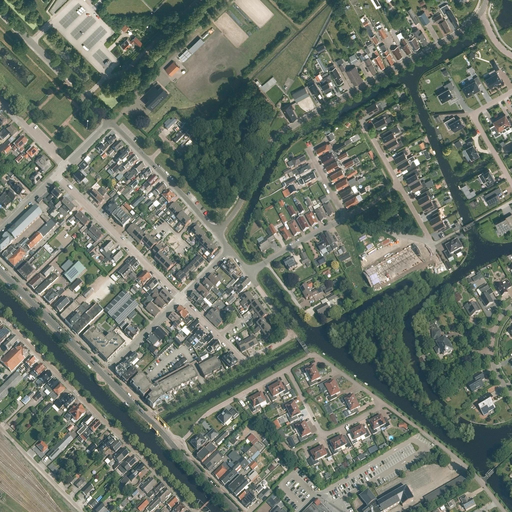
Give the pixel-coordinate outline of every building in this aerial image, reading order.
[(378,0),(371,0),(376,8),(381,5),(378,0)] [(452,12),(448,4),(441,8),(444,14),(446,14),(451,22),(452,22),(455,26),(458,24),(456,21),(457,20),(452,12)] [(411,18),(415,25),(419,22),(414,16),(416,15),(411,8),(407,10),(411,18)] [(430,21),(425,11),(418,15),(423,25),(430,21)] [(444,33),(450,30),(448,26),(445,20),(444,20),(440,14),(434,18),(436,23),(438,22),(439,23),(438,23),(441,29),(442,29),(444,33)] [(387,36),(382,27),(380,24),(376,26),(378,29),(377,30),(383,39),(387,36)] [(427,43),(428,42),(427,40),(427,39),(423,32),(422,33),(419,29),(414,32),(417,36),(418,36),(419,38),(420,39),(420,40),(420,41),(421,41),(423,44),(423,45),(424,45),(425,44),(426,44),(427,44),(427,43)] [(379,42),(375,35),(372,31),(368,33),(370,37),(371,37),(375,44),(379,42)] [(401,32),(397,35),(400,41),(401,40),(404,45),(402,46),(404,49),(405,49),(407,54),(408,53),(409,54),(410,53),(410,52),(411,51),(409,48),(410,48),(407,43),(407,44),(404,38),(401,32)] [(127,39),(121,45),(125,50),(134,42),(138,46),(142,43),(135,36),(130,41),(127,39)] [(414,49),(416,48),(416,49),(420,47),(418,44),(418,43),(415,38),(414,38),(413,36),(409,38),(410,40),(409,41),(412,46),(413,46),(414,49)] [(323,44),(316,48),(318,53),(326,49),(323,44)] [(385,44),(381,47),(386,55),(385,56),(387,59),(387,60),(387,59),(390,64),(394,62),(392,59),(393,59),(390,53),(388,50),(385,44)] [(399,58),(403,56),(400,52),(400,51),(399,48),(398,47),(395,48),(392,50),(394,54),(395,54),(397,58),(398,58),(399,58)] [(376,49),(374,51),(376,54),(377,56),(374,58),(378,66),(379,65),(381,69),(382,68),(384,68),(384,67),(385,66),(382,61),(383,61),(376,49)] [(355,53),(349,57),(353,63),(359,60),(355,53)] [(317,59),(324,72),(327,70),(320,57),(317,59)] [(341,58),(336,61),(338,66),(341,71),(345,69),(342,64),(344,63),(341,58)] [(376,72),(375,68),(369,58),(364,60),(369,69),(370,69),(373,74),(373,73),(374,74),(375,73),(376,72)] [(171,76),(180,68),(173,61),(165,70),(171,76)] [(338,84),(344,81),(336,67),(330,70),(338,84)] [(355,85),(363,80),(356,67),(347,72),(350,78),(351,78),(355,85)] [(490,87),(502,80),(497,72),(491,76),(490,75),(485,77),(486,79),(485,79),(490,87)] [(175,84),(183,76),(180,74),(172,81),(175,84)] [(329,83),(332,81),(329,76),(322,79),(325,84),(322,86),(325,92),(332,88),(329,83)] [(172,84),(165,77),(163,79),(170,86),(172,84)] [(258,80),(255,82),(263,92),(277,81),(273,77),(262,86),(258,80)] [(480,88),(478,84),(481,83),(477,77),(474,78),(475,80),(462,87),(467,96),(480,88)] [(154,95),(149,100),(153,104),(155,101),(158,104),(169,93),(166,90),(170,87),(165,82),(161,86),(157,81),(149,90),(154,95)] [(454,88),(450,82),(444,85),(446,90),(438,94),(440,98),(439,98),(441,102),(442,101),(442,102),(453,95),(450,90),(454,88)] [(323,100),(324,99),(322,96),(323,96),(320,91),(315,83),(310,85),(310,84),(306,86),(311,94),(314,92),(315,94),(317,97),(320,102),(321,101),(322,102),(323,101),(323,100)] [(297,101),(310,95),(306,87),(293,94),(297,101)] [(376,102),(367,107),(370,113),(375,110),(377,113),(383,109),(380,104),(378,106),(376,102)] [(290,121),(297,118),(293,110),(295,109),(292,104),(283,109),(286,117),(288,116),(290,121)] [(386,112),(378,116),(380,119),(375,122),(378,128),(381,127),(382,128),(385,126),(384,125),(387,123),(385,119),(389,117),(386,112)] [(505,115),(503,116),(502,115),(499,117),(505,127),(508,125),(510,128),(511,126),(511,120),(511,118),(508,120),(507,118),(505,115)] [(505,127),(499,117),(495,119),(496,120),(493,121),(495,124),(496,125),(490,128),(496,137),(501,134),(500,133),(502,132),(501,129),(505,127)] [(451,118),(445,122),(449,129),(452,127),(455,132),(464,126),(460,118),(453,122),(451,118)] [(164,130),(168,134),(176,125),(177,123),(174,120),(164,130)] [(383,137),(387,143),(396,138),(394,134),(400,131),(397,125),(387,131),(389,134),(383,137)] [(0,133),(0,137),(3,141),(10,134),(13,137),(17,133),(17,132),(16,130),(15,131),(11,127),(7,131),(7,132),(5,129),(0,133)] [(186,134),(182,130),(175,137),(176,138),(173,141),(176,144),(184,135),(187,138),(188,137),(186,134)] [(326,135),(329,141),(334,138),(331,132),(326,135)] [(466,149),(472,159),(479,155),(477,151),(475,147),(475,148),(473,144),(473,145),(471,141),(474,140),(471,136),(465,140),(467,143),(468,143),(470,146),(466,149)] [(114,137),(113,137),(110,140),(109,140),(106,143),(107,144),(105,147),(103,147),(101,145),(97,149),(100,152),(101,151),(103,154),(108,150),(110,147),(111,147),(115,143),(114,143),(116,140),(116,138),(115,137),(114,137)] [(22,148),(28,143),(23,138),(14,146),(14,147),(12,149),(15,152),(17,150),(21,154),(24,150),(22,148)] [(398,141),(396,138),(387,143),(390,149),(395,146),(397,149),(403,145),(401,140),(398,141)] [(344,141),(333,148),(335,151),(347,145),(346,145),(348,144),(347,144),(351,142),(349,139),(346,141),(346,140),(344,141)] [(457,149),(463,145),(459,140),(454,144),(457,149)] [(10,144),(8,141),(4,145),(2,145),(0,147),(0,154),(3,151),(10,144)] [(117,154),(123,147),(123,146),(122,145),(121,145),(119,143),(108,154),(110,156),(115,152),(117,154)] [(319,155),(330,149),(327,144),(316,150),(319,155)] [(248,158),(252,149),(248,147),(243,156),(248,158)] [(31,159),(38,153),(34,148),(30,152),(29,152),(24,157),(27,160),(29,157),(31,159)] [(400,155),(395,158),(398,164),(408,158),(405,155),(408,153),(405,148),(399,152),(400,155)] [(127,156),(129,154),(129,153),(129,152),(127,151),(126,151),(126,150),(123,154),(122,153),(118,157),(119,158),(115,161),(118,164),(121,161),(122,162),(128,157),(127,156)] [(324,164),(335,158),(332,152),(321,158),(324,164)] [(136,161),(137,160),(136,159),(136,158),(135,157),(134,157),(132,155),(128,159),(129,160),(126,162),(126,163),(122,167),(125,171),(130,166),(131,167),(136,162),(136,161)] [(413,155),(408,158),(398,164),(402,169),(407,166),(409,170),(416,165),(413,160),(415,159),(413,155)] [(18,164),(23,159),(20,156),(15,161),(18,164)] [(295,168),(306,162),(303,156),(292,162),(288,164),(290,168),(292,168),(294,167),(295,168)] [(40,176),(51,166),(46,161),(46,162),(42,157),(35,164),(42,170),(38,175),(37,174),(31,180),(36,184),(42,178),(40,176)] [(355,163),(352,159),(349,161),(343,164),(346,168),(347,167),(352,165),(355,163)] [(329,172),(340,166),(337,161),(326,167),(329,172)] [(85,162),(79,168),(81,170),(74,177),(78,182),(78,183),(80,185),(80,184),(81,184),(83,182),(85,185),(88,182),(81,175),(89,166),(85,162)] [(135,176),(136,177),(138,175),(138,174),(139,174),(140,173),(140,172),(145,168),(144,167),(144,166),(143,166),(142,165),(140,163),(133,170),(134,170),(132,172),(135,176)] [(115,164),(109,170),(113,174),(119,168),(115,164)] [(300,177),(311,171),(308,165),(297,171),(297,170),(292,173),(294,176),(296,175),(297,177),(300,176),(300,177)] [(407,178),(410,184),(419,179),(417,175),(420,174),(416,168),(410,172),(412,175),(407,178)] [(342,169),(330,176),(334,181),(345,175),(342,169)] [(149,172),(147,170),(140,177),(138,179),(138,178),(135,181),(121,195),(128,201),(132,197),(130,195),(134,191),(133,191),(139,185),(137,183),(140,180),(141,182),(143,180),(145,181),(151,175),(151,174),(150,173),(150,172),(149,172)] [(494,179),(489,170),(483,174),(483,173),(479,175),(483,183),(484,182),(487,187),(494,184),(492,181),(494,179)] [(130,180),(135,176),(132,172),(129,174),(128,173),(124,177),(129,182),(130,180)] [(303,186),(316,179),(313,174),(298,182),(300,186),(303,186)] [(154,185),(158,181),(155,179),(155,178),(155,177),(154,177),(153,177),(147,183),(143,187),(147,190),(150,187),(151,188),(153,186),(154,185)] [(290,184),(297,181),(295,177),(288,181),(284,184),(286,187),(290,184)] [(346,179),(336,184),(339,190),(355,181),(353,178),(348,181),(346,179)] [(421,183),(419,179),(410,184),(413,190),(419,187),(420,190),(427,186),(424,181),(421,183)] [(21,195),(25,191),(21,188),(22,188),(18,184),(16,185),(12,181),(9,185),(19,195),(21,194),(21,195)] [(162,194),(166,190),(165,189),(165,188),(164,187),(163,187),(161,185),(155,191),(152,194),(156,199),(159,196),(160,195),(161,195),(162,194)] [(293,185),(287,189),(287,190),(285,192),(288,197),(290,196),(297,193),(293,185)] [(355,193),(351,187),(340,193),(343,199),(355,193)] [(497,194),(501,191),(499,187),(484,195),(487,199),(486,200),(486,201),(488,204),(489,204),(489,205),(490,204),(490,205),(496,201),(499,199),(500,199),(497,194)] [(431,194),(429,189),(422,193),(424,196),(418,199),(422,205),(431,199),(429,196),(431,194)] [(9,190),(3,195),(6,198),(7,197),(13,203),(18,198),(15,195),(12,192),(9,190)] [(58,200),(62,196),(57,190),(52,195),(47,200),(48,201),(50,203),(51,203),(53,201),(52,200),(55,197),(58,200)] [(90,195),(91,196),(95,200),(99,196),(102,194),(100,191),(97,194),(95,192),(94,191),(90,195)] [(104,196),(107,193),(105,191),(102,194),(99,196),(95,200),(100,205),(104,201),(102,199),(104,197),(104,196)] [(160,206),(171,194),(170,193),(169,191),(168,191),(161,197),(163,199),(158,203),(160,206)] [(0,193),(0,203),(6,210),(11,205),(0,193)] [(168,204),(175,198),(174,197),(173,196),(171,194),(160,206),(162,207),(164,206),(167,203),(168,204)] [(348,207),(359,201),(356,196),(345,202),(348,207)] [(330,218),(335,215),(325,197),(320,200),(323,205),(325,204),(326,205),(324,207),(330,218)] [(71,205),(68,202),(69,201),(67,199),(66,200),(62,204),(65,206),(62,209),(59,212),(61,214),(71,205)] [(110,206),(106,211),(110,215),(117,209),(114,206),(117,204),(112,199),(108,204),(110,206)] [(433,203),(431,199),(422,205),(425,210),(430,208),(432,210),(438,206),(436,202),(433,203)] [(479,203),(476,199),(474,201),(473,199),(468,202),(470,205),(471,205),(472,208),(476,206),(476,205),(479,203)] [(134,209),(140,203),(136,200),(130,206),(134,209)] [(132,209),(126,204),(124,207),(129,212),(132,209)] [(172,215),(179,208),(175,204),(168,211),(168,210),(165,213),(166,215),(169,212),(172,214),(172,215)] [(76,209),(71,205),(61,214),(63,216),(62,217),(65,219),(68,217),(66,215),(70,211),(72,213),(76,209)] [(321,222),(327,219),(321,209),(319,205),(313,208),(315,212),(321,222)] [(40,217),(42,215),(35,207),(2,239),(0,241),(0,243),(0,253),(1,254),(9,246),(17,239),(20,237),(40,217)] [(296,215),(292,207),(287,210),(292,218),(296,215)] [(177,219),(182,213),(184,212),(179,208),(172,215),(172,214),(169,217),(171,219),(173,216),(176,219),(177,219)] [(112,217),(123,228),(130,221),(130,220),(129,221),(119,210),(112,217)] [(430,219),(433,225),(443,220),(439,214),(441,213),(439,211),(434,214),(435,216),(430,219)] [(181,223),(186,218),(182,213),(177,219),(176,219),(173,222),(175,223),(178,221),(180,223),(181,223)] [(312,227),(318,224),(312,213),(306,216),(312,227)] [(77,226),(80,223),(85,218),(80,214),(76,218),(78,220),(75,223),(77,226)] [(279,216),(284,225),(287,223),(282,214),(279,216)] [(298,221),(304,232),(309,229),(301,215),(299,216),(300,220),(298,221)] [(495,224),(497,228),(499,228),(500,228),(502,232),(511,225),(511,219),(508,222),(506,217),(495,224)] [(85,227),(89,223),(85,218),(80,223),(85,227),(80,232),(82,234),(87,229),(85,227)] [(185,228),(191,222),(186,218),(181,223),(180,223),(178,226),(179,227),(182,225),(185,228)] [(445,224),(443,220),(433,225),(437,231),(442,228),(443,231),(450,227),(447,222),(445,224)] [(56,226),(50,221),(29,242),(25,246),(7,263),(13,270),(23,260),(22,259),(25,256),(30,251),(56,226)] [(139,229),(138,229),(136,226),(139,223),(137,221),(134,225),(127,232),(131,236),(139,229)] [(288,226),(295,237),(301,234),(294,223),(288,226)] [(192,242),(196,238),(201,233),(197,229),(198,228),(195,225),(189,231),(194,237),(191,240),(192,242)] [(141,226),(138,229),(139,229),(131,236),(136,240),(143,233),(142,233),(140,230),(143,227),(141,226)] [(277,234),(273,226),(269,228),(274,237),(277,234)] [(87,234),(92,239),(99,232),(94,227),(91,230),(89,228),(84,233),(86,235),(87,234)] [(286,242),(291,239),(285,228),(280,231),(282,234),(282,235),(282,236),(283,236),(286,242)] [(264,252),(271,248),(269,244),(275,240),(272,236),(268,229),(265,230),(270,237),(258,245),(260,247),(259,248),(261,252),(263,251),(264,252)] [(145,230),(142,233),(143,233),(136,240),(140,245),(143,242),(147,237),(144,234),(147,232),(145,230)] [(99,241),(103,237),(103,236),(103,237),(99,232),(92,239),(96,244),(99,241)] [(206,237),(201,233),(196,238),(198,241),(196,244),(197,245),(199,244),(205,238),(206,237)] [(334,251),(338,249),(335,244),(337,243),(334,237),(332,238),(329,234),(326,235),(328,239),(327,239),(334,251)] [(148,236),(147,237),(143,242),(147,246),(153,240),(153,241),(156,238),(154,236),(152,239),(148,236)] [(323,243),(321,244),(318,246),(321,252),(327,249),(330,254),(333,252),(326,240),(324,236),(320,238),(323,243)] [(203,248),(208,242),(205,238),(199,244),(201,246),(199,249),(200,251),(203,248)] [(7,263),(25,246),(29,242),(26,239),(16,249),(15,248),(16,248),(14,246),(13,246),(7,252),(7,253),(3,257),(3,258),(5,261),(7,263)] [(157,245),(160,242),(158,241),(156,243),(153,241),(153,240),(147,246),(151,251),(157,245)] [(455,253),(456,255),(462,252),(461,249),(462,249),(461,248),(463,248),(461,245),(460,245),(457,242),(458,242),(457,241),(457,242),(453,244),(451,245),(447,247),(446,248),(447,248),(448,251),(444,253),(448,260),(453,258),(451,255),(455,253)] [(109,251),(114,247),(109,242),(101,249),(104,252),(102,254),(106,259),(111,254),(109,251)] [(207,252),(213,246),(208,242),(203,248),(206,251),(203,253),(205,255),(207,252)] [(93,246),(87,252),(90,255),(96,249),(93,246)] [(216,251),(217,251),(213,246),(207,252),(210,255),(207,258),(209,259),(210,258),(213,255),(216,251)] [(384,284),(423,262),(413,246),(366,273),(374,288),(379,285),(380,286),(384,284)] [(153,252),(157,257),(163,251),(164,251),(166,248),(165,247),(162,250),(159,247),(153,252)] [(53,258),(43,248),(18,273),(27,282),(53,258)] [(116,264),(123,256),(118,251),(114,256),(111,254),(106,259),(107,259),(109,262),(111,263),(113,261),(116,264)] [(165,252),(164,251),(163,251),(157,257),(155,259),(159,264),(165,258),(165,257),(162,255),(165,252)] [(301,262),(303,265),(309,263),(304,254),(300,256),(303,261),(301,262)] [(167,255),(165,257),(165,258),(159,264),(163,268),(169,262),(166,259),(169,256),(167,255)] [(200,268),(205,263),(199,258),(196,255),(195,256),(198,259),(195,262),(200,268)] [(323,258),(316,261),(319,267),(326,264),(323,258)] [(121,277),(136,262),(133,259),(130,262),(129,261),(126,264),(127,265),(119,274),(121,277)] [(196,272),(200,268),(195,262),(192,259),(191,260),(193,263),(191,266),(190,266),(196,272)] [(289,272),(297,267),(293,259),(284,264),(287,268),(289,272)] [(69,261),(62,268),(66,272),(73,266),(69,261)] [(77,262),(73,266),(66,272),(64,275),(72,283),(86,270),(77,262)] [(136,262),(121,277),(124,280),(128,276),(132,273),(133,271),(134,272),(137,269),(140,266),(136,262)] [(172,265),(169,262),(163,268),(168,272),(173,267),(176,264),(175,262),(172,265)] [(231,287),(239,280),(235,276),(235,275),(233,273),(236,270),(228,262),(227,262),(226,262),(224,263),(224,264),(225,265),(221,268),(234,281),(226,288),(228,290),(231,287)] [(192,276),(196,272),(190,266),(191,266),(188,263),(186,265),(189,268),(187,270),(186,271),(192,276)] [(50,266),(42,274),(46,278),(54,270),(50,266)] [(188,281),(192,276),(186,271),(187,270),(184,267),(182,269),(185,272),(182,275),(186,279),(188,281)] [(143,286),(151,278),(151,277),(149,276),(145,272),(139,279),(136,281),(138,283),(137,284),(141,287),(142,285),(143,286)] [(139,279),(132,273),(128,276),(135,283),(136,281),(139,279)] [(182,283),(186,279),(182,275),(181,273),(178,276),(175,273),(173,275),(176,278),(182,283)] [(36,291),(45,282),(39,275),(29,286),(33,290),(34,289),(36,291)] [(40,296),(58,279),(54,275),(36,293),(39,296),(40,296)] [(215,287),(220,282),(213,275),(209,279),(211,282),(215,287)] [(152,291),(158,284),(153,279),(147,286),(144,289),(148,292),(147,293),(150,296),(154,292),(152,291)] [(237,292),(248,280),(246,279),(242,282),(241,281),(234,289),(237,292)] [(79,280),(69,289),(73,292),(82,283),(79,280)] [(241,293),(250,283),(248,280),(237,292),(236,292),(238,294),(240,294),(241,293)] [(217,296),(220,294),(207,281),(203,285),(205,288),(210,292),(211,291),(217,296)] [(503,285),(502,283),(496,287),(501,297),(508,293),(506,291),(511,288),(508,281),(503,285)] [(301,290),(303,295),(310,291),(309,289),(313,287),(311,283),(307,286),(306,285),(302,287),(303,288),(301,290)] [(483,296),(480,298),(482,302),(483,302),(486,307),(493,303),(488,294),(486,295),(485,293),(489,290),(486,285),(479,289),(482,294),(483,296)] [(135,296),(140,291),(135,286),(130,291),(135,296)] [(208,302),(212,298),(202,287),(198,290),(202,294),(201,295),(208,302)] [(229,296),(234,290),(231,287),(228,290),(226,293),(229,296)] [(90,288),(82,295),(86,299),(94,292),(90,288)] [(44,299),(50,305),(55,301),(54,301),(58,297),(59,298),(65,292),(62,289),(57,295),(52,290),(48,295),(44,299)] [(169,305),(173,300),(170,297),(170,296),(164,290),(159,296),(169,305)] [(311,294),(310,291),(303,295),(306,300),(309,299),(310,300),(313,298),(313,297),(317,295),(316,291),(311,294)] [(201,306),(204,302),(195,293),(190,298),(190,299),(191,300),(193,300),(193,301),(196,303),(197,302),(201,306)] [(242,305),(252,298),(248,293),(241,298),(243,301),(241,303),(242,305)] [(91,304),(97,298),(94,294),(88,300),(91,304)] [(165,307),(166,307),(162,302),(155,295),(152,298),(156,301),(154,303),(158,306),(162,310),(163,310),(164,310),(166,308),(165,307)] [(231,306),(236,300),(232,296),(227,302),(231,306)] [(255,303),(255,302),(252,298),(242,305),(243,307),(246,305),(248,308),(250,307),(255,303)] [(68,305),(62,299),(54,307),(55,309),(55,310),(57,312),(58,312),(59,313),(68,305)] [(149,302),(149,303),(146,300),(142,304),(145,307),(146,306),(148,308),(146,310),(151,315),(152,315),(155,318),(160,313),(151,304),(149,302)] [(254,312),(260,306),(256,301),(255,302),(255,303),(250,307),(252,310),(249,312),(250,314),(254,312)] [(65,322),(80,307),(76,302),(60,318),(65,322)] [(74,328),(92,310),(85,303),(65,323),(72,330),(74,328)] [(322,307),(316,310),(319,317),(326,313),(326,314),(330,311),(330,310),(333,308),(329,303),(327,304),(326,304),(321,307),(322,307)] [(470,304),(465,307),(471,317),(475,315),(476,315),(477,315),(478,315),(478,314),(478,313),(479,313),(478,312),(481,311),(476,303),(471,307),(470,304)] [(79,336),(103,312),(97,305),(92,310),(74,328),(75,329),(73,331),(79,336)] [(254,319),(264,311),(260,306),(254,312),(256,315),(252,317),(254,319)] [(178,310),(177,311),(178,313),(178,314),(182,318),(184,320),(182,322),(183,323),(186,327),(191,322),(187,318),(189,315),(181,307),(180,308),(179,308),(178,310)] [(226,321),(235,312),(229,307),(224,311),(212,323),(217,329),(226,320),(226,321)] [(206,317),(212,323),(224,311),(223,310),(221,312),(220,311),(221,311),(217,308),(215,310),(215,309),(206,317)] [(267,316),(264,311),(254,319),(255,321),(258,318),(261,321),(263,320),(267,316)] [(183,323),(182,322),(174,314),(169,319),(175,325),(173,327),(175,329),(179,334),(182,331),(178,328),(183,323)] [(256,332),(266,324),(263,320),(261,321),(256,325),(258,328),(255,330),(256,332)] [(195,329),(199,325),(196,321),(193,324),(192,324),(187,328),(186,327),(183,330),(185,332),(187,330),(191,334),(195,329)] [(127,326),(123,322),(118,327),(123,331),(127,326)] [(263,334),(270,329),(266,324),(256,332),(257,334),(261,331),(263,334)] [(138,333),(140,330),(137,327),(135,329),(131,326),(127,331),(125,329),(123,332),(133,341),(136,338),(136,337),(139,334),(138,333)] [(108,363),(126,345),(117,337),(115,339),(111,335),(106,340),(94,328),(83,339),(108,363)] [(162,341),(167,336),(163,331),(160,328),(154,334),(162,341)] [(3,329),(0,332),(0,345),(10,336),(10,335),(10,334),(9,332),(7,332),(3,329)] [(274,334),(270,329),(263,334),(266,337),(262,340),(263,342),(274,334)] [(192,335),(186,341),(190,344),(193,341),(195,339),(198,342),(205,336),(205,335),(200,330),(195,335),(196,335),(194,337),(192,335)] [(451,352),(452,351),(450,347),(450,346),(448,343),(445,339),(441,341),(440,339),(440,331),(433,332),(433,340),(436,339),(438,343),(437,344),(439,348),(437,349),(436,350),(436,351),(437,352),(438,353),(439,353),(440,353),(442,352),(444,356),(447,354),(448,354),(449,354),(450,354),(451,353),(451,352)] [(251,338),(246,341),(250,349),(258,345),(252,333),(249,334),(251,338)] [(162,341),(154,334),(151,336),(158,343),(160,345),(162,342),(162,341)] [(198,342),(201,345),(202,344),(203,346),(204,346),(207,343),(208,344),(213,339),(209,335),(206,337),(205,336),(198,342)] [(158,343),(151,336),(148,339),(149,340),(146,343),(148,345),(147,346),(150,349),(149,350),(153,355),(157,351),(154,348),(158,343)] [(14,346),(18,341),(14,337),(3,347),(8,352),(14,346)] [(217,349),(220,346),(216,341),(207,350),(211,354),(213,351),(214,352),(215,351),(217,350),(217,349)] [(250,349),(246,341),(239,344),(238,341),(236,342),(242,353),(250,349)] [(23,358),(28,353),(20,345),(16,350),(15,349),(12,352),(12,351),(1,362),(11,373),(25,359),(23,358)] [(138,364),(141,361),(140,360),(139,361),(137,359),(138,357),(134,353),(116,371),(116,374),(121,379),(137,363),(138,364)] [(206,353),(199,357),(202,362),(209,358),(206,353)] [(231,369),(239,364),(229,355),(224,362),(231,369)] [(18,371),(21,374),(25,370),(27,372),(30,369),(31,369),(32,369),(33,368),(33,367),(33,366),(35,364),(34,363),(36,361),(35,361),(35,360),(34,359),(33,359),(32,358),(26,364),(26,365),(25,366),(24,365),(18,371)] [(221,370),(222,370),(216,359),(215,358),(198,367),(204,379),(208,377),(208,376),(212,373),(213,374),(217,372),(216,371),(221,368),(221,370)] [(39,377),(45,371),(40,366),(31,375),(35,380),(38,377),(39,377)] [(307,374),(309,377),(317,373),(314,367),(309,369),(308,367),(301,370),(304,375),(307,374)] [(132,380),(138,374),(136,371),(136,370),(134,368),(122,380),(127,385),(131,381),(132,380)] [(159,403),(160,402),(164,400),(163,397),(168,395),(168,396),(172,394),(171,392),(176,390),(177,391),(181,389),(180,388),(184,385),(185,387),(189,384),(188,383),(193,381),(194,382),(197,380),(191,368),(157,387),(152,389),(146,383),(147,382),(140,375),(130,386),(131,384),(134,387),(132,388),(136,392),(138,391),(140,393),(139,395),(143,399),(146,396),(149,398),(145,402),(152,409),(157,405),(156,405),(155,403),(159,401),(159,402),(159,403)] [(0,403),(23,380),(27,376),(25,375),(22,378),(17,373),(0,389),(0,403)] [(47,382),(52,378),(47,373),(43,378),(42,377),(39,380),(42,383),(38,387),(41,389),(45,386),(48,383),(47,382)] [(317,384),(316,381),(321,379),(317,373),(309,377),(311,381),(308,383),(310,387),(317,384)] [(481,381),(484,379),(481,374),(473,378),(475,381),(468,385),(472,392),(479,388),(480,389),(484,386),(481,381)] [(50,394),(59,386),(56,382),(54,380),(45,389),(50,394)] [(328,381),(321,385),(318,386),(320,391),(322,390),(324,394),(337,387),(334,381),(329,384),(328,381)] [(289,393),(286,386),(283,388),(280,383),(275,386),(279,395),(283,393),(285,396),(289,393)] [(61,395),(65,391),(60,386),(49,397),(54,402),(58,399),(58,398),(59,397),(60,397),(61,396),(61,395)] [(276,397),(279,395),(275,386),(269,390),(271,394),(269,396),(272,402),(277,400),(276,397)] [(340,393),(337,387),(324,394),(326,398),(328,397),(330,402),(337,399),(335,396),(340,393)] [(39,392),(33,398),(37,402),(43,396),(39,392)] [(261,394),(255,397),(260,406),(264,404),(266,403),(267,405),(270,404),(266,397),(264,399),(261,394)] [(483,406),(479,408),(484,417),(488,414),(489,414),(488,412),(495,408),(491,401),(493,400),(490,394),(479,400),(483,406)] [(67,409),(75,402),(74,401),(74,400),(73,399),(72,399),(68,395),(61,403),(59,401),(54,406),(59,411),(64,406),(67,409)] [(346,403),(348,407),(357,402),(354,396),(349,399),(347,396),(341,399),(343,404),(346,403)] [(256,408),(260,406),(255,397),(249,400),(252,405),(249,406),(253,413),(258,410),(256,408)] [(357,402),(348,407),(350,410),(347,412),(350,417),(356,413),(355,410),(360,408),(357,402)] [(289,414),(298,409),(294,403),(290,405),(288,403),(282,406),(284,411),(287,410),(289,414)] [(45,415),(52,408),(49,406),(43,413),(45,415)] [(83,415),(85,413),(82,410),(83,410),(82,410),(82,409),(81,407),(80,407),(79,407),(76,410),(74,409),(69,414),(72,417),(72,416),(74,418),(73,419),(77,423),(82,418),(84,416),(83,415)] [(301,415),(298,409),(289,414),(291,417),(288,419),(291,424),(297,420),(296,417),(301,415)] [(232,418),(233,420),(238,415),(233,410),(229,414),(227,412),(223,415),(221,417),(218,420),(224,426),(232,418)] [(381,416),(375,419),(380,428),(384,426),(385,429),(390,426),(387,420),(384,421),(381,416)] [(90,417),(86,421),(86,420),(83,422),(84,423),(83,423),(83,424),(81,426),(84,428),(77,434),(80,437),(86,431),(88,429),(87,428),(94,421),(92,419),(92,418),(91,418),(90,417)] [(376,430),(380,428),(375,419),(369,423),(372,427),(369,429),(373,435),(377,433),(376,430)] [(96,421),(80,437),(84,441),(86,443),(90,440),(87,438),(91,435),(91,436),(94,434),(97,431),(97,430),(98,429),(101,427),(96,421)] [(277,421),(273,423),(269,425),(271,428),(274,426),(276,431),(281,428),(277,421)] [(299,433),(308,428),(305,422),(300,425),(298,422),(292,426),(294,431),(297,429),(299,433)] [(362,427),(356,430),(360,438),(364,436),(366,439),(370,437),(367,430),(364,431),(362,427)] [(311,434),(308,428),(299,433),(301,437),(298,438),(301,443),(307,440),(306,437),(311,434)] [(214,430),(207,437),(211,442),(219,435),(214,430)] [(357,440),(360,438),(356,430),(350,433),(352,438),(349,439),(353,446),(358,443),(357,440)] [(218,446),(229,435),(226,432),(215,443),(218,446)] [(52,461),(73,440),(68,435),(47,456),(52,461)] [(198,449),(199,450),(207,443),(201,437),(198,440),(197,439),(196,441),(195,442),(192,445),(197,450),(198,449)] [(342,437),(336,440),(341,449),(345,447),(346,449),(348,448),(349,449),(352,448),(348,440),(345,442),(342,437)] [(113,440),(111,438),(104,444),(103,443),(97,450),(98,451),(99,450),(102,453),(107,447),(109,449),(116,443),(115,442),(115,441),(114,440),(113,440)] [(269,447),(272,443),(268,438),(264,442),(269,447)] [(337,451),(341,449),(336,440),(330,443),(333,448),(330,449),(334,456),(338,453),(337,451)] [(243,468),(259,452),(263,448),(256,441),(252,445),(254,447),(242,459),(235,453),(234,452),(229,457),(230,458),(233,462),(229,467),(226,463),(223,467),(214,475),(222,483),(226,487),(226,486),(229,483),(230,483),(238,476),(235,473),(242,467),(243,468)] [(43,453),(47,449),(41,443),(37,447),(43,453)] [(116,453),(122,447),(117,443),(111,449),(116,453)] [(203,465),(218,450),(212,444),(198,457),(198,460),(203,465)] [(91,454),(97,448),(94,445),(88,451),(91,454)] [(323,447),(317,450),(321,459),(325,457),(327,460),(331,457),(328,450),(325,452),(323,447)] [(115,471),(123,463),(123,462),(130,455),(124,449),(114,460),(118,463),(114,467),(115,471)] [(318,461),(321,459),(317,450),(311,453),(313,458),(311,459),(314,466),(319,464),(318,461)] [(215,468),(223,461),(222,460),(224,458),(218,451),(204,466),(210,472),(215,467),(215,468)] [(130,468),(136,463),(136,462),(135,461),(134,461),(132,458),(126,464),(125,463),(121,466),(127,472),(128,472),(129,471),(131,469),(130,468)] [(248,467),(253,471),(258,466),(253,462),(248,467)] [(140,472),(145,468),(144,467),(143,465),(142,465),(141,465),(137,469),(134,472),(133,471),(127,477),(121,483),(124,487),(129,482),(130,480),(132,482),(137,477),(138,477),(141,474),(140,472)] [(259,476),(256,473),(253,471),(244,479),(242,477),(229,489),(229,490),(237,498),(240,495),(240,494),(248,487),(250,485),(259,476)] [(72,486),(77,480),(74,477),(69,482),(72,486)] [(463,477),(425,497),(429,503),(469,482),(467,477),(464,478),(463,477)] [(153,489),(158,485),(152,479),(147,485),(146,484),(141,489),(148,495),(153,490),(153,489)] [(78,480),(74,485),(79,489),(83,485),(78,480)] [(156,496),(165,488),(160,483),(148,496),(151,499),(155,494),(156,496)] [(85,497),(93,489),(89,484),(81,492),(85,497)] [(259,494),(264,489),(260,486),(255,490),(259,494)] [(244,493),(238,499),(242,502),(245,499),(249,495),(252,492),(248,487),(245,490),(247,492),(245,494),(244,493)] [(403,507),(415,501),(407,487),(378,503),(376,501),(369,491),(360,498),(369,508),(364,511),(387,511),(401,504),(403,507)] [(270,491),(267,488),(258,497),(261,500),(270,491)] [(134,499),(140,493),(137,490),(131,496),(134,499)] [(163,504),(169,499),(168,498),(172,495),(167,490),(147,510),(148,511),(151,511),(162,502),(163,504)] [(252,492),(249,495),(245,499),(246,500),(242,504),(248,510),(251,507),(257,501),(255,499),(256,498),(254,496),(255,495),(252,492)] [(275,495),(271,499),(277,506),(278,506),(282,502),(281,502),(275,495)] [(475,506),(471,499),(469,501),(466,496),(461,500),(463,504),(462,505),(466,511),(475,506)] [(175,505),(179,502),(175,498),(167,505),(170,508),(169,509),(170,511),(176,506),(175,505)] [(94,500),(88,505),(93,509),(98,504),(94,500)] [(328,511),(317,500),(304,511),(328,511)] [(139,511),(142,511),(150,505),(146,501),(137,509),(139,511)] [(415,511),(428,505),(426,501),(406,511),(415,511)] [(99,511),(104,507),(105,507),(105,506),(104,507),(100,503),(92,511),(99,511)]
